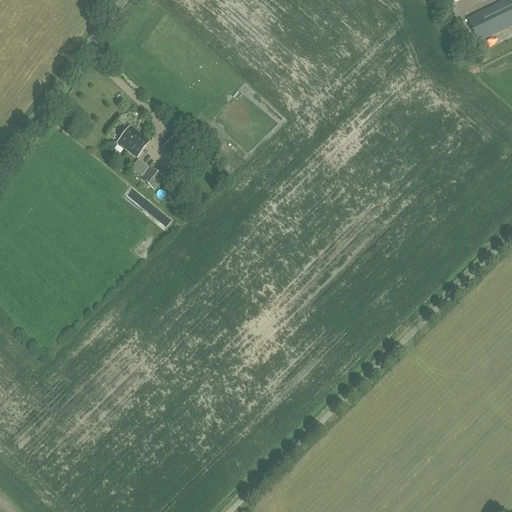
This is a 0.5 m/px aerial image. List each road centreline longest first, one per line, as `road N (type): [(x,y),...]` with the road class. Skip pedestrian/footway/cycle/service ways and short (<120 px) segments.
road 1 (unclassified): [(229,511),(511,234)]
road 2 (unclassified): [(0,166),(123,0)]
